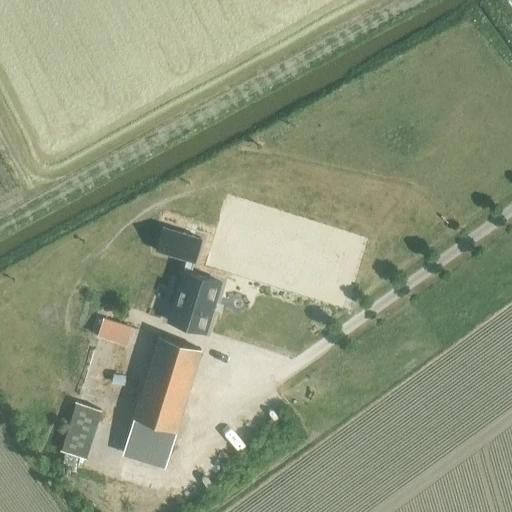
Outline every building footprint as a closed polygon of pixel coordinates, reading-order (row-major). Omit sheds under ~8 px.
[(167,320),(205,332),(221,282),(190,273),(201,238),(162,226),(155,250),(186,259),(167,320)] [(101,317),(96,334),(124,342),(129,326),(101,317)] [(157,334),(123,447),(166,460),(201,348),(157,334)] [(245,357),(263,367),(268,358),(250,348),(245,357)] [(76,399),(61,447),(84,454),(99,406),(76,399)]
